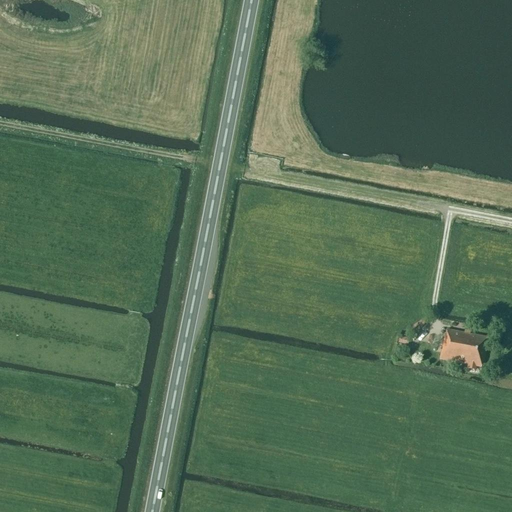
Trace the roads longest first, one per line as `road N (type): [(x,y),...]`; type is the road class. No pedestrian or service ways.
road 1 (trunk): [(152,511),(251,0)]
road 2 (track): [(0,122),(448,213)]
